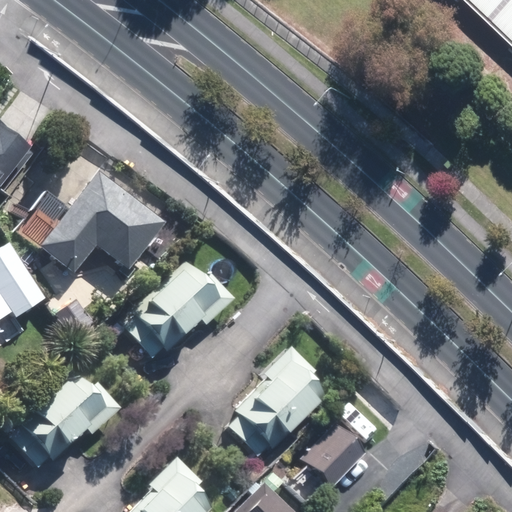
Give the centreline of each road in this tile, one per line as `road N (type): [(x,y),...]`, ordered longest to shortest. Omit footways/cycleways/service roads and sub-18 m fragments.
road 1 (primary): [(511,400),(383,270),(46,0)]
road 2 (primary): [(150,0),(310,129),(511,314)]
